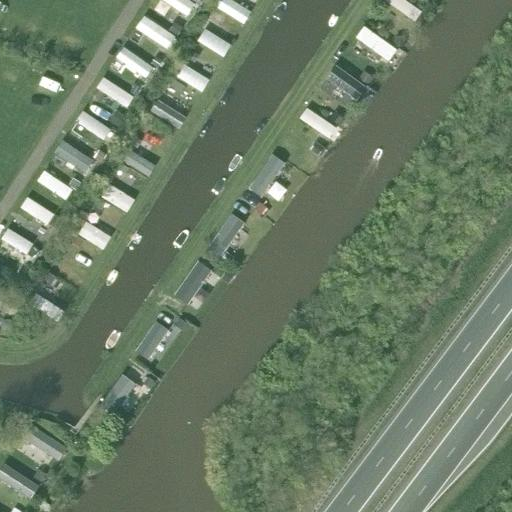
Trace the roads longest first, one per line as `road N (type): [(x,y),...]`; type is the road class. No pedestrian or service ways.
road 1 (track): [(362,0),(97,384)]
road 2 (trunk): [(511,286),(341,511)]
road 3 (trunk): [(406,511),(511,371)]
